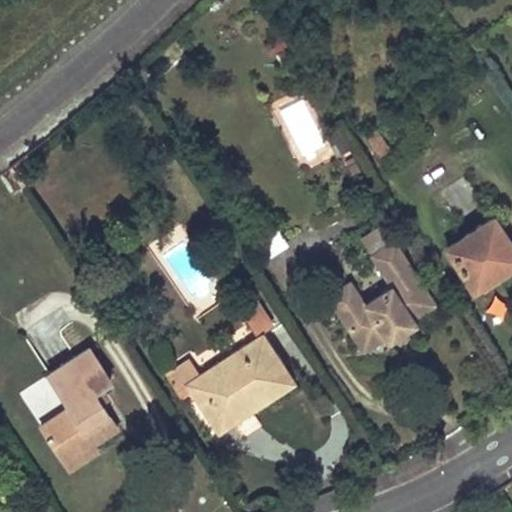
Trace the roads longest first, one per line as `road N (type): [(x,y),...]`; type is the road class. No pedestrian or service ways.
road 1 (residential): [(0,136),(159,0)]
road 2 (residential): [(384,511),(511,444)]
